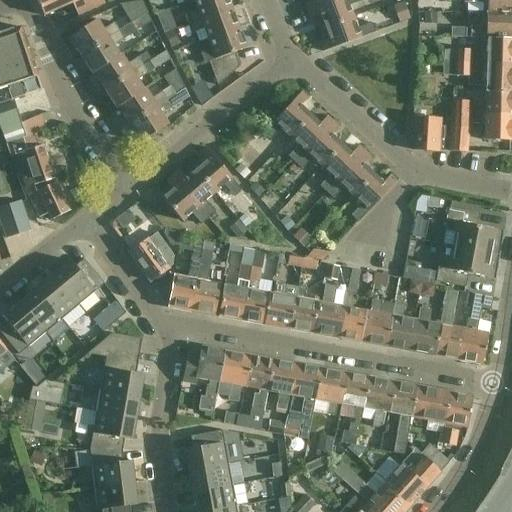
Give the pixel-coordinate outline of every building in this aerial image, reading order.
[(35,0),(42,17),(72,4),(78,16),(104,4),(101,0),(35,0)] [(228,0),(193,0),(198,10),(186,15),(189,24),(232,8),(228,0)] [(308,11),(337,0),(312,0),(305,3),(308,11)] [(320,16),(324,28),(353,17),(349,6),(363,1),(363,0),(337,0),(308,11),(311,19),(320,16)] [(478,3),(487,3),(487,14),(511,14),(511,0),(464,0),(464,3),(476,4),(478,3)] [(138,19),(147,14),(141,4),(129,5),(138,19)] [(399,23),(410,19),(404,4),(393,8),(399,23)] [(199,43),(208,39),(239,28),(232,8),(189,24),(193,33),(195,32),(199,43)] [(459,9),(444,11),(444,21),(460,20),(459,9)] [(154,15),(159,26),(168,23),(164,11),(154,15)] [(80,56),(119,31),(131,24),(136,20),(131,12),(103,30),(96,20),(69,37),(80,56)] [(424,13),(424,23),(436,23),(436,13),(424,13)] [(136,20),(131,24),(136,32),(151,22),(147,14),(138,19),(136,20)] [(511,36),(511,14),(487,14),(475,14),(475,25),(470,25),(470,29),(451,29),(451,38),(486,38),(486,36),(511,36)] [(353,17),(324,28),(329,40),(320,43),(323,52),(361,38),(360,38),(375,32),(372,23),(357,29),(353,17)] [(0,34),(0,104),(41,90),(34,69),(36,68),(34,62),(32,63),(20,28),(0,34)] [(235,52),(246,48),(239,28),(208,39),(212,50),(200,54),(205,65),(209,63),(218,86),(240,67),(235,52)] [(164,34),(171,48),(179,44),(172,30),(164,34)] [(80,56),(92,74),(94,73),(93,72),(119,56),(113,46),(124,39),(119,31),(80,56)] [(444,50),(444,63),(455,63),(511,64),(511,40),(486,40),(486,55),(470,54),(470,51),(444,50)] [(154,70),(170,60),(166,51),(149,62),(154,70)] [(93,72),(94,73),(104,90),(143,66),(138,58),(127,65),(120,54),(119,56),(93,72)] [(511,64),(455,63),(454,77),(469,77),(469,86),(485,87),(511,87),(511,64)] [(104,90),(116,108),(118,107),(143,90),(137,81),(148,74),(143,66),(104,90)] [(164,71),(149,79),(154,88),(169,81),(164,71)] [(191,95),(198,106),(211,98),(201,81),(188,89),(191,94),(191,95)] [(143,90),(118,107),(129,124),(175,95),(170,87),(151,99),(145,89),(143,90)] [(161,115),(172,108),(189,98),(185,89),(175,96),(175,95),(129,124),(140,143),(168,125),(161,115)] [(451,114),(511,116),(511,92),(485,91),(484,107),(468,106),(468,102),(452,102),(451,114)] [(281,129),(290,138),(311,115),(301,106),(307,99),(301,93),(291,103),(273,122),(274,122),(263,134),(270,140),(281,129)] [(0,105),(0,118),(18,112),(14,101),(0,105)] [(21,124),(18,112),(0,118),(0,127),(1,131),(21,124)] [(511,139),(511,116),(451,114),(450,153),(467,153),(468,124),(483,124),(483,139),(511,139)] [(288,157),(295,164),(333,123),(327,117),(320,124),(311,115),(290,138),(298,145),(288,157)] [(415,118),(413,150),(420,151),(428,151),(434,152),(440,152),(448,153),(450,153),(451,128),(442,128),(443,120),(415,118)] [(333,123),(295,164),(302,170),(312,158),(321,167),(342,144),(332,136),(339,129),(333,123)] [(26,137),(21,124),(1,131),(6,144),(11,143),(26,188),(33,186),(36,192),(29,195),(40,218),(48,214),(51,221),(69,211),(55,183),(54,179),(43,146),(26,151),(22,139),(26,137)] [(55,128),(44,131),(48,141),(59,138),(55,128)] [(319,186),(326,193),(364,152),(358,147),(352,153),(342,144),(321,167),(330,175),(319,186)] [(205,161),(195,170),(215,193),(224,185),(234,197),(241,191),(231,179),(232,178),(206,148),(199,154),(205,161)] [(364,152),(326,193),(333,199),(344,188),(352,196),(373,174),(364,165),(371,158),(364,152)] [(251,173),(242,164),(235,171),(245,180),(251,173)] [(206,201),(215,193),(195,170),(185,178),(179,171),(173,176),(209,219),(216,213),(206,201)] [(373,174),(352,196),(362,204),(351,216),(358,222),(369,211),(396,182),(390,176),(383,183),(373,174)] [(209,219),(173,176),(166,182),(172,189),(162,198),(181,221),(191,213),(201,225),(209,219)] [(250,189),(258,198),(265,191),(256,183),(250,189)] [(417,200),(415,211),(425,213),(428,197),(422,196),(417,200)] [(20,202),(0,207),(0,220),(6,239),(30,231),(20,202)] [(455,233),(453,247),(492,254),(496,230),(477,226),(479,213),(449,207),(445,231),(455,233)] [(250,208),(237,219),(238,221),(245,229),(259,218),(250,208)] [(123,230),(136,221),(128,211),(115,220),(123,230)] [(287,216),(280,221),(288,230),(294,225),(287,216)] [(245,229),(238,221),(229,229),(238,239),(247,231),(245,229)] [(165,230),(163,236),(170,246),(178,247),(179,234),(165,230)] [(293,238),(304,248),(311,240),(300,230),(293,238)] [(173,257),(171,254),(157,234),(148,241),(148,240),(129,253),(149,282),(171,266),(173,257)] [(174,277),(168,308),(191,312),(200,260),(202,251),(204,243),(194,241),(191,259),(188,279),(174,277)] [(488,278),(492,254),(453,247),(450,260),(440,258),(435,282),(465,288),(468,274),(488,278)] [(243,249),(240,265),(241,266),(251,268),(254,251),(243,249)] [(225,272),(231,252),(222,250),(217,270),(225,272)] [(330,253),(313,250),(306,258),(323,261),(330,253)] [(211,252),(202,251),(200,260),(191,312),(214,316),(220,285),(206,282),(209,266),(211,252)] [(254,251),(251,268),(241,321),(264,326),(270,294),(257,291),(264,253),(254,251)] [(287,266),(302,269),(303,260),(289,257),(287,266)] [(70,261),(53,275),(78,306),(104,284),(84,260),(75,267),(70,261)] [(303,260),(302,269),(315,271),(317,262),(303,260)] [(339,267),(327,265),(324,279),(337,281),(339,267)] [(402,278),(411,280),(414,267),(404,265),(402,278)] [(218,317),(241,321),(251,268),(241,266),(237,288),(224,285),(218,317)] [(353,271),(350,284),(358,286),(361,272),(353,271)] [(375,273),(372,285),(386,287),(388,276),(375,273)] [(61,320),(78,306),(53,275),(36,289),(61,320)] [(423,283),(411,280),(409,292),(421,294),(423,283)] [(268,326),(290,330),(298,287),(298,288),(284,286),(284,285),(276,283),(268,326)] [(435,285),(423,283),(421,294),(432,296),(435,285)] [(316,335),(338,339),(344,307),(333,305),(337,287),(325,285),(316,335)] [(306,289),(298,287),(290,330),(312,334),(319,299),(314,298),(314,302),(304,300),(306,289)] [(36,289),(19,303),(45,333),(61,320),(36,289)] [(446,290),(440,325),(434,357),(456,361),(462,329),(450,327),(451,323),(457,292),(446,290)] [(347,293),(344,307),(338,339),(360,343),(366,312),(351,309),(351,305),(354,305),(356,295),(347,293)] [(470,305),(472,295),(461,293),(459,303),(470,305)] [(492,298),(472,295),(470,305),(460,361),(482,365),(488,334),(476,332),(480,309),(490,310),(492,298)] [(386,348),(392,316),(379,314),(382,302),(372,300),(364,344),(386,348)] [(405,304),(394,302),(392,316),(386,348),(408,352),(414,320),(402,318),(405,304)] [(0,332),(19,355),(45,333),(19,303),(2,317),(7,323),(0,329),(0,332)] [(93,324),(100,319),(92,309),(86,315),(93,324)] [(412,353),(434,357),(440,325),(426,322),(428,310),(420,309),(412,353)] [(111,334),(99,344),(139,351),(141,339),(111,334)] [(0,383),(11,374),(0,360),(0,356),(7,351),(0,342),(0,383)] [(87,355),(106,358),(106,357),(137,363),(139,351),(99,344),(87,354),(87,355)] [(213,412),(218,383),(218,382),(224,351),(201,347),(199,355),(188,353),(182,382),(195,385),(197,379),(210,381),(209,386),(207,385),(205,397),(201,396),(198,409),(213,412)] [(247,355),(224,351),(218,382),(218,383),(232,385),(230,397),(239,398),(247,355)] [(251,409),(263,411),(267,391),(273,360),(250,356),(245,387),(259,390),(258,395),(254,394),(251,409)] [(90,369),(86,389),(100,391),(139,398),(143,376),(135,375),(137,363),(106,357),(106,358),(103,372),(90,369)] [(295,364),(273,360),(267,391),(279,394),(276,410),(286,412),(295,364)] [(299,427),(285,424),(283,435),(299,438),(299,437),(308,438),(315,400),(321,369),(298,364),(293,396),(309,399),(309,403),(304,402),(299,427)] [(343,373),(321,369),(315,400),(329,403),(327,415),(335,416),(343,373)] [(341,443),(352,445),(356,446),(363,409),(369,377),(346,373),(340,405),(353,407),(351,419),(348,432),(343,431),(341,443)] [(391,381),(369,377),(363,409),(375,411),(372,427),(379,429),(383,425),(391,381)] [(44,403),(60,406),(63,390),(51,388),(45,381),(37,388),(32,387),(28,400),(44,403)] [(407,438),(411,418),(417,386),(394,382),(389,414),(401,416),(394,453),(404,455),(407,438)] [(451,392),(417,386),(411,418),(428,421),(426,431),(443,434),(451,392)] [(100,391),(96,412),(136,419),(139,398),(100,391)] [(473,396),(451,392),(443,434),(441,444),(455,447),(458,431),(457,431),(458,426),(467,428),(473,396)] [(28,400),(26,415),(42,418),(44,403),(28,400)] [(85,426),(87,413),(74,411),(72,424),(85,426)] [(132,441),(136,419),(96,412),(90,450),(122,451),(124,439),(132,441)] [(219,423),(235,426),(237,415),(221,412),(219,423)] [(253,418),(237,415),(235,426),(251,429),(253,418)] [(283,435),(285,424),(269,421),(267,432),(283,435)] [(185,450),(189,472),(228,465),(228,464),(243,461),(238,434),(222,431),(190,437),(192,449),(185,450)] [(320,436),(316,451),(331,454),(334,439),(320,436)] [(366,438),(364,448),(366,449),(380,451),(382,441),(366,438)] [(386,483),(411,505),(440,472),(449,462),(429,444),(420,454),(414,449),(401,464),(402,465),(386,483)] [(281,445),(279,458),(292,460),(294,447),(281,445)] [(358,458),(366,449),(364,448),(356,446),(352,445),(347,449),(358,458)] [(90,450),(94,488),(134,483),(131,461),(123,462),(122,451),(90,450)] [(40,468),(45,457),(34,452),(29,463),(40,468)] [(323,458),(304,466),(307,474),(326,465),(331,463),(331,454),(323,458)] [(280,464),(271,464),(273,477),(281,476),(280,464)] [(333,472),(367,503),(377,511),(404,511),(411,505),(386,483),(375,495),(340,464),(333,472)] [(232,486),(228,465),(189,472),(192,493),(232,486)] [(256,495),(268,494),(266,477),(253,479),(256,495)] [(136,505),(134,483),(94,488),(96,511),(129,511),(129,506),(136,505)] [(192,493),(195,511),(207,511),(236,507),(236,506),(247,504),(244,484),(232,486),(192,493)] [(288,484),(280,485),(281,497),(290,496),(288,484)] [(52,496),(42,497),(44,511),(53,510),(52,496)] [(306,511),(314,504),(305,496),(292,509),(294,511),(306,511)] [(377,511),(367,503),(365,506),(354,496),(340,511),(377,511)]
